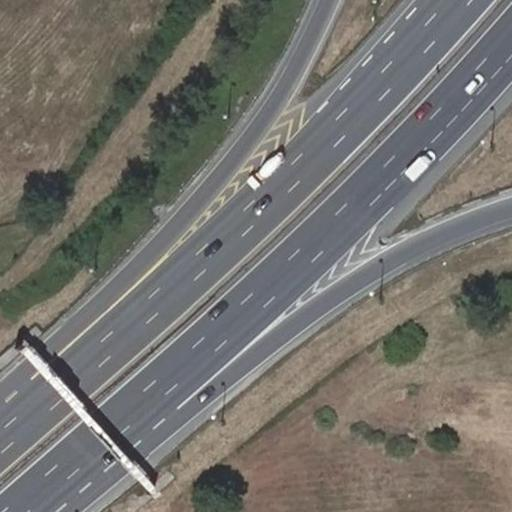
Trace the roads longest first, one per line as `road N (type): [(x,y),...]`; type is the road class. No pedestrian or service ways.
road 1 (trunk): [(15,511),(261,297),(398,166),(511,40)]
road 2 (trunk): [(458,0),(344,124),(0,444)]
road 3 (trunk): [(51,511),(333,296),(449,230),(511,207)]
road 4 (trunk): [(330,0),(288,91),(221,178),(0,399)]
